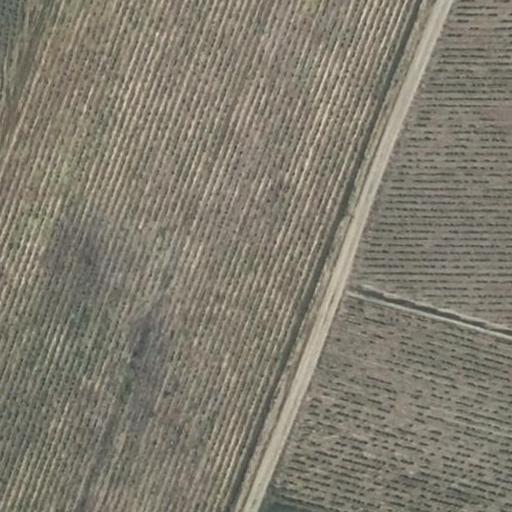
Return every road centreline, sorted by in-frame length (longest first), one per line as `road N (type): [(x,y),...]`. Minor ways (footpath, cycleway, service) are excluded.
road 1 (track): [(435,0),(248,511)]
road 2 (track): [(334,278),(511,333)]
